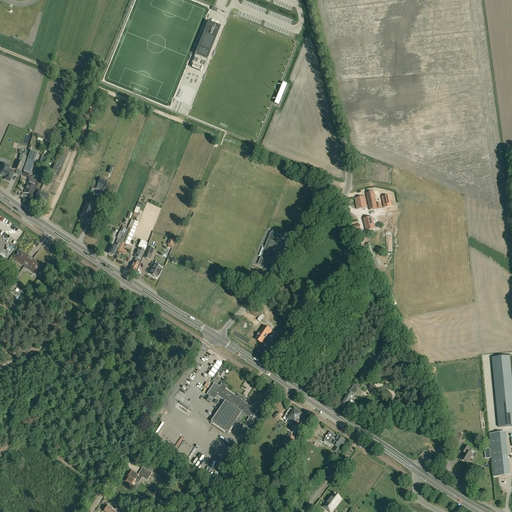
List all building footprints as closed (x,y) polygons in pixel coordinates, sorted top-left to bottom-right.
[(197,54),(191,68),(200,72),(206,58),(207,58),(220,28),(218,28),(220,23),(211,19),(209,24),(208,23),(195,53),(197,54)] [(284,84),(276,103),(279,105),(287,85),(284,84)] [(62,169),(67,156),(62,153),(61,156),(60,155),(55,166),(54,166),(49,177),(52,178),(50,182),(48,181),(46,186),(43,185),(40,192),(38,191),(35,199),(37,200),(36,200),(45,205),(49,196),(55,184),(62,169)] [(17,161),(13,169),(21,172),(24,164),(17,161)] [(9,170),(10,167),(3,163),(0,169),(0,174),(6,177),(5,179),(10,182),(14,172),(9,170)] [(32,195),(35,186),(37,181),(29,178),(24,193),(32,195)] [(370,210),(381,208),(380,203),(376,204),(374,192),(366,193),(370,210)] [(357,209),(367,207),(365,196),(355,198),(357,209)] [(384,207),(391,206),(389,196),(382,197),(384,207)] [(86,204),(81,216),(88,219),(93,207),(93,206),(86,204)] [(367,231),(375,229),(372,217),(364,219),(367,231)] [(122,242),(128,245),(137,222),(131,220),(122,242)] [(277,225),(275,231),(284,234),(286,229),(277,225)] [(119,245),(125,234),(120,232),(117,238),(118,238),(114,247),(112,245),(108,254),(114,256),(118,248),(119,245)] [(282,237),(278,235),(271,232),(269,237),(270,237),(266,248),(265,248),(258,264),(271,269),(278,253),(274,251),(279,241),(280,241),(282,237)] [(140,244),(138,248),(134,257),(136,257),(134,261),(134,260),(131,267),(129,270),(134,274),(136,270),(140,263),(141,260),(146,247),(140,244)] [(147,246),(143,258),(150,260),(154,249),(147,246)] [(24,265),(29,257),(19,250),(14,258),(24,265)] [(35,273),(41,265),(29,257),(24,265),(35,273)] [(148,274),(157,278),(158,276),(159,276),(162,270),(161,270),(162,269),(153,264),(148,274)] [(262,315),(254,308),(251,312),(257,317),(259,318),(262,315)] [(248,333),(255,325),(249,319),(242,327),(248,333)] [(264,326),(254,339),(262,345),(272,332),(264,326)] [(511,357),(511,356),(492,358),(498,427),(511,426),(511,357)] [(362,374),(368,378),(376,366),(370,362),(362,374)] [(408,373),(401,362),(398,364),(400,368),(398,369),(400,372),(402,371),(404,375),(408,373)] [(222,383),(219,386),(214,383),(207,394),(214,399),(217,396),(225,401),(211,422),(227,433),(241,412),(249,417),(247,421),(252,425),(256,420),(253,418),(259,408),(253,404),(252,407),(244,402),(246,399),(238,394),(237,397),(225,389),(227,387),(222,383)] [(345,407),(346,407),(347,407),(350,409),(354,402),(351,400),(354,396),(353,395),(355,391),(356,391),(358,388),(354,385),(341,403),(343,405),(345,407)] [(298,420),(301,415),(301,414),(295,410),(294,410),(293,411),(290,409),(286,415),(287,416),(287,418),(288,418),(288,419),(295,424),(296,422),(297,422),(299,420),(298,420)] [(326,438),(325,440),(331,445),(332,444),(336,447),(333,451),(337,453),(340,449),(345,441),(337,436),(330,432),(327,436),(326,437),(326,438)] [(457,446),(462,437),(456,433),(451,442),(457,446)] [(289,434),(282,444),(288,448),(295,438),(289,434)] [(313,436),(311,440),(321,447),(324,442),(313,436)] [(461,451),(463,452),(463,453),(463,455),(461,459),(467,463),(473,455),(467,451),(469,448),(465,445),(461,451)] [(506,456),(491,457),(493,477),(508,476),(506,456)] [(132,486),(135,482),(138,484),(141,479),(139,478),(140,476),(147,481),(152,473),(143,467),(138,474),(131,469),(129,472),(130,473),(124,481),(132,486)] [(157,500),(161,494),(155,490),(151,496),(157,500)] [(325,503),(322,507),(325,509),(326,509),(328,511),(329,511),(331,511),(334,508),(338,503),(341,499),(340,498),(336,495),(335,494),(334,493),(326,503),(325,503)]
